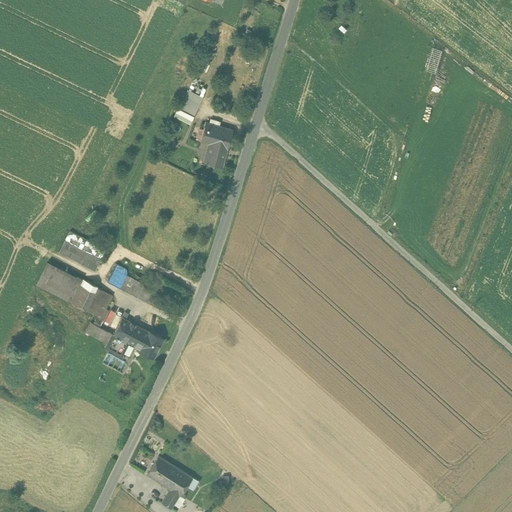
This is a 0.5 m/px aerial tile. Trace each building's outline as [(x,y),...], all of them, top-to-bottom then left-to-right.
[(187,90),(178,108),(193,116),(202,97),(187,90)] [(193,116),(178,108),(175,114),(190,121),(193,116)] [(233,130),(205,122),(200,141),(211,144),(208,153),(206,152),(204,162),(221,167),(227,149),(228,149),(233,130)] [(175,145),(171,133),(161,136),(165,148),(175,145)] [(105,249),(70,230),(65,239),(100,258),(105,249)] [(100,258),(65,239),(59,251),(95,269),(100,258)] [(114,296),(47,262),(36,284),(84,307),(80,317),(90,322),(99,327),(114,296)] [(144,284),(124,274),(127,269),(116,264),(107,281),(137,297),(142,287),(144,284)] [(153,293),(142,287),(137,297),(148,303),(153,293)] [(159,296),(153,293),(148,303),(154,306),(159,296)] [(164,339),(121,317),(112,333),(111,335),(128,343),(138,349),(137,351),(154,359),(164,339)] [(99,327),(90,322),(84,333),(107,345),(111,335),(112,333),(99,327)] [(128,343),(111,335),(107,345),(105,349),(121,357),(128,343)] [(192,476),(158,455),(146,473),(169,488),(179,495),(180,495),(192,476)] [(169,488),(161,501),(171,508),(174,504),(179,495),(169,488)] [(179,495),(174,504),(179,507),(185,498),(180,495),(179,495)]
